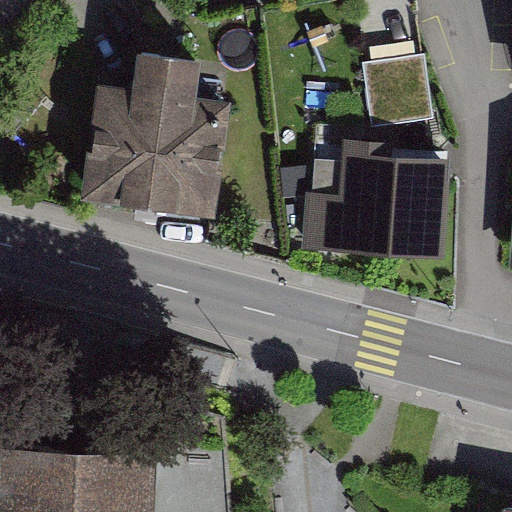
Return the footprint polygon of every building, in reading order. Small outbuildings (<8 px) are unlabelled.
[(430,49),(368,57),(376,119),(438,111),(430,49)] [(146,93),(102,86),(84,199),(213,219),(229,113),(204,110),(210,70),(151,61),(146,93)] [(350,194),(315,192),(312,254),(454,262),(459,164),(410,161),(411,146),(353,143),(350,194)] [(157,511),(160,468),(9,451),(3,511),(157,511)] [(511,511),(511,489),(504,488),(499,511),(511,511)]
